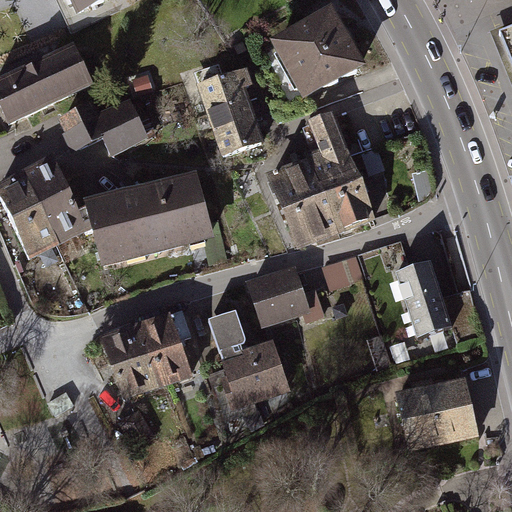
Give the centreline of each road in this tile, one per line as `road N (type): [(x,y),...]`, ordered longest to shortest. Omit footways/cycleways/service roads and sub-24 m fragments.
road 1 (residential): [(492,206),(50,336),(24,310),(0,248)]
road 2 (primary): [(492,206),(436,71),(396,0)]
